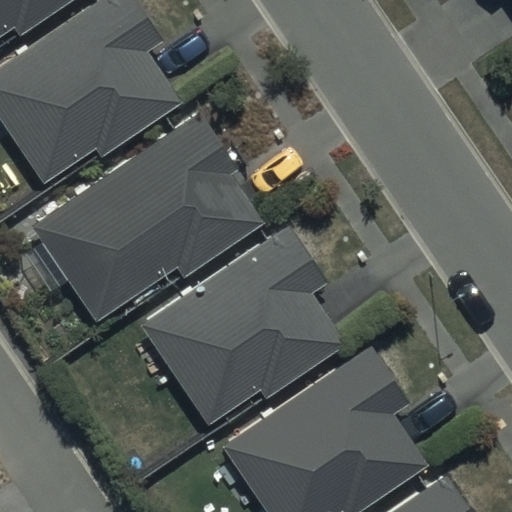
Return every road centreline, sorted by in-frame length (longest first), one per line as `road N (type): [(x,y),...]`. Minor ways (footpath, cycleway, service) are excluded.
road 1 (residential): [(315,0),(511,287)]
road 2 (residential): [(76,511),(0,400)]
